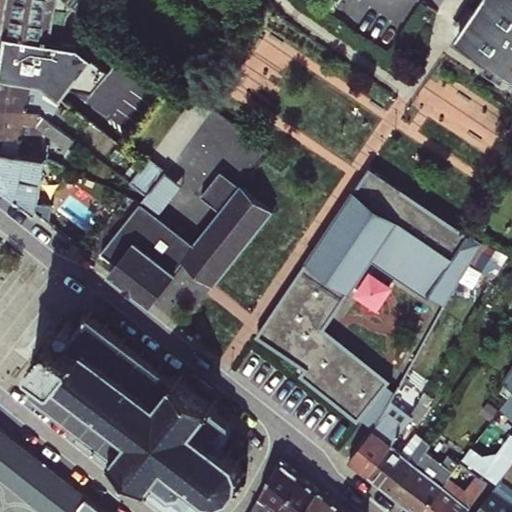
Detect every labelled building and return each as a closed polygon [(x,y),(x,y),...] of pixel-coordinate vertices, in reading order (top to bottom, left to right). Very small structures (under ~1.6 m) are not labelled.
[(66,0),(12,0),(7,31),(51,39),(64,41),(69,15),(76,7),(66,0)] [(66,0),(76,7),(85,14),(92,19),(100,9),(87,0),(66,0)] [(511,0),(482,0),(463,29),(498,53),(487,69),(505,81),(511,69),(511,0)] [(51,39),(7,31),(0,69),(0,74),(35,81),(45,89),(47,86),(63,99),(72,87),(97,90),(113,69),(93,53),(109,31),(92,19),(85,14),(80,44),(64,41),(51,39)] [(0,102),(37,110),(54,122),(56,106),(48,104),(50,92),(45,89),(35,81),(0,74),(0,102)] [(0,131),(26,137),(44,147),(47,130),(70,148),(76,139),(54,122),(37,110),(0,102),(0,131)] [(48,157),(60,162),(62,155),(44,147),(26,137),(0,131),(0,183),(51,223),(56,205),(40,201),(48,157)] [(151,193),(105,251),(116,260),(106,272),(153,309),(185,268),(214,290),(276,212),(248,190),(220,168),(197,197),(215,211),(192,239),(160,214),(183,184),(151,159),(134,180),(151,193)] [(259,335),(303,366),(295,377),(360,423),(388,383),(317,332),(374,251),(435,294),(470,246),(462,240),(372,176),(264,326),(259,335)] [(101,319),(90,310),(93,305),(89,302),(86,305),(83,302),(80,307),(84,309),(74,323),(74,320),(73,316),(68,313),(63,313),(55,324),(50,320),(48,324),(50,326),(40,342),(35,339),(32,344),(36,347),(30,355),(29,363),(37,367),(31,378),(26,374),(23,379),(27,381),(24,384),(27,388),(30,384),(42,392),(40,396),(44,400),(46,397),(60,407),(58,411),(62,413),(64,410),(79,419),(76,424),(79,425),(73,435),(107,461),(112,453),(150,482),(146,490),(174,511),(201,511),(209,503),(211,496),(219,498),(219,501),(224,501),(224,498),(232,497),(233,500),(238,497),(237,492),(242,486),(246,488),(247,484),(243,482),(246,475),(249,476),(250,471),(246,470),(244,462),(247,459),(245,457),(241,459),(234,453),(236,449),(233,445),(230,450),(216,438),(223,437),(230,427),(226,416),(214,407),(216,404),(212,400),(214,396),(211,394),(209,397),(179,375),(181,371),(178,368),(176,371),(172,368),(169,371),(158,363),(161,359),(158,356),(156,359),(140,349),(143,345),(140,342),(137,345),(123,335),(127,331),(122,328),(120,331),(105,322),(108,317),(105,314),(101,319)] [(511,396),(504,405),(511,410),(511,369),(500,389),(511,396)] [(414,413),(394,399),(387,413),(406,427),(414,413)] [(373,432),(352,460),(370,474),(392,445),(406,427),(387,413),(373,432)] [(0,511),(0,474),(47,511),(109,511),(0,425),(0,511)] [(403,454),(392,445),(370,474),(396,495),(429,444),(418,435),(403,454)] [(486,452),(475,444),(465,458),(500,482),(502,478),(511,465),(511,436),(501,451),(486,452)] [(429,444),(396,495),(418,511),(425,511),(445,484),(448,481),(462,463),(452,456),(440,471),(438,479),(423,467),(437,449),(429,444)] [(280,460),(251,511),(268,511),(274,503),(283,510),(303,478),(280,460)] [(462,463),(448,481),(456,487),(469,469),(462,463)] [(305,511),(319,490),(303,478),(283,510),(285,511),(305,511)] [(463,498),(473,506),(489,484),(483,478),(477,486),(470,488),(463,498)] [(511,511),(511,485),(502,478),(500,482),(499,483),(476,511),(511,511)] [(445,484),(425,511),(467,511),(473,506),(463,498),(445,484)] [(341,511),(344,508),(319,490),(305,511),(341,511)]
